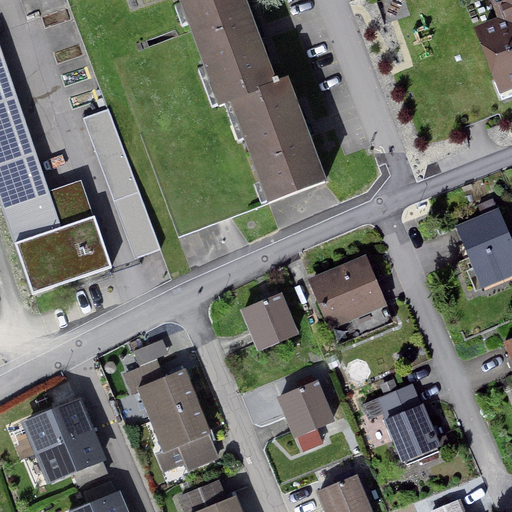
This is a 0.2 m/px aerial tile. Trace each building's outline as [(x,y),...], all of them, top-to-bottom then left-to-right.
[(242,0),(204,0),(181,9),(217,109),(229,105),(275,88),(242,0)] [(511,0),(499,0),(510,29),(487,37),(504,85),(511,82),(511,0)] [(0,45),(0,201),(31,294),(112,267),(95,215),(93,216),(81,180),(49,191),(0,45)] [(275,88),(229,105),(265,206),(323,185),(286,84),(275,88)] [(108,109),(83,118),(93,146),(97,145),(139,258),(160,250),(108,109)] [(511,272),(511,246),(495,206),(455,222),(481,285),(511,272)] [(392,325),(365,264),(313,287),(339,348),(392,325)] [(294,341),(277,301),(244,315),(262,355),(294,341)] [(144,388),(156,418),(190,405),(178,375),(144,388)] [(330,431),(312,391),(280,405),(297,445),(330,431)] [(436,443),(418,403),(386,417),(403,457),(436,443)] [(209,452),(190,405),(156,418),(175,466),(209,452)] [(78,406),(29,425),(39,450),(87,431),(78,406)] [(98,460),(87,431),(39,450),(50,479),(98,460)] [(360,511),(347,482),(315,496),(321,511),(360,511)] [(121,511),(116,498),(77,511),(121,511)] [(202,511),(235,511),(231,501),(202,511)]
